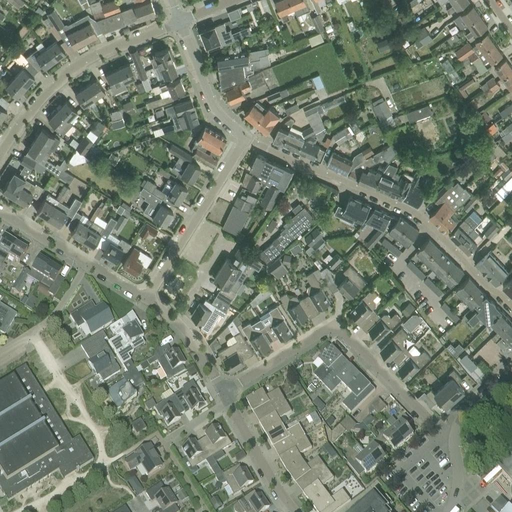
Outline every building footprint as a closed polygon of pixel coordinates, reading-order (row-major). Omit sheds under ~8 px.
[(91,8),(95,19),(97,18),(97,19),(120,10),(116,0),(113,0),(107,2),(101,5),(99,0),(97,0),(89,4),(91,8)] [(150,0),(149,0),(134,6),(134,5),(120,10),(97,19),(101,30),(103,29),(104,32),(155,12),(150,0)] [(277,0),(275,1),(279,10),(284,21),(290,18),(287,11),(294,8),(290,0),(277,0)] [(290,0),(294,8),(301,5),(304,12),(310,10),(306,0),(290,0)] [(310,0),(311,1),(312,0),(317,12),(322,10),(320,5),(327,2),(328,5),(333,3),(332,0),(310,0)] [(423,9),(433,2),(431,0),(420,0),(418,2),(412,6),(415,12),(422,7),(423,9)] [(451,0),(454,4),(447,9),(451,14),(462,5),(469,0),(451,0)] [(391,4),(385,7),(388,13),(388,14),(394,11),(391,4)] [(464,18),(468,24),(481,15),(474,5),(448,23),(449,25),(451,24),(452,26),(464,18)] [(47,13),(48,16),(53,23),(57,29),(64,24),(54,8),(47,13)] [(75,21),(78,27),(85,40),(97,34),(96,32),(101,30),(97,19),(97,18),(95,19),(91,21),(88,14),(75,21)] [(322,25),(323,25),(318,14),(312,17),(319,31),(324,29),(322,25)] [(469,39),(480,31),(488,25),(481,15),(468,24),(472,29),(465,34),(469,39)] [(43,19),(48,26),(53,23),(48,16),(43,19)] [(221,42),(222,46),(235,41),(231,29),(227,31),(224,22),(201,31),(202,33),(200,33),(202,39),(204,39),(207,47),(221,42)] [(74,47),(79,44),(80,44),(81,45),(85,42),(85,41),(85,40),(78,27),(72,31),(69,25),(64,28),(67,33),(69,38),(74,47)] [(421,39),(429,33),(424,26),(415,32),(419,38),(421,39)] [(249,27),(240,31),(243,38),(252,34),(249,27)] [(294,42),(287,27),(282,30),(288,45),(294,42)] [(461,48),(455,52),(463,62),(469,57),(471,60),(478,55),(484,51),(495,43),(488,32),(477,40),(478,43),(472,47),(469,42),(461,48)] [(321,33),(309,38),(312,45),(324,40),(321,33)] [(424,44),(433,38),(429,33),(421,39),(415,44),(417,48),(423,44),(424,44)] [(451,44),(459,38),(455,33),(447,39),(451,44)] [(400,35),(395,39),(399,44),(404,40),(400,35)] [(392,37),(382,40),(385,49),(395,45),(392,37)] [(45,48),(54,60),(65,52),(59,44),(56,40),(45,48)] [(44,68),(54,60),(45,48),(41,41),(35,45),(37,48),(25,57),(37,70),(43,66),(44,68)] [(469,57),(463,62),(466,67),(473,62),(479,71),(481,73),(488,68),(484,63),(490,59),(492,62),(495,60),(503,54),(495,43),(484,51),(478,55),(471,60),(469,57)] [(230,54),(228,55),(218,56),(220,67),(251,62),(250,61),(252,60),(261,58),(261,55),(259,55),(258,53),(249,55),(248,50),(242,51),(241,44),(229,46),(230,54)] [(151,59),(154,67),(155,67),(159,65),(172,60),(168,47),(155,53),(156,56),(151,59)] [(14,48),(10,53),(18,58),(21,53),(14,48)] [(220,67),(219,67),(222,87),(232,83),(249,76),(248,73),(255,71),(254,68),(263,66),(270,64),(267,53),(261,55),(261,58),(252,60),(250,61),(251,62),(220,67)] [(495,66),(503,77),(511,70),(511,66),(506,58),(498,64),(495,66)] [(140,59),(133,62),(138,73),(144,71),(140,59)] [(448,73),(454,68),(447,59),(441,63),(448,73)] [(177,72),(172,60),(159,65),(155,67),(157,73),(159,78),(164,76),(164,77),(177,72)] [(434,81),(443,78),(438,61),(428,64),(434,81)] [(130,63),(117,68),(123,82),(136,76),(134,72),(130,63)] [(34,77),(27,70),(23,67),(14,76),(25,86),(34,77)] [(106,73),(110,82),(112,87),(114,93),(126,88),(123,82),(117,68),(106,73)] [(454,68),(448,73),(455,82),(461,78),(454,68)] [(511,88),(511,86),(511,70),(503,77),(511,88)] [(147,77),(144,71),(138,73),(140,79),(147,77)] [(251,87),(252,89),(267,82),(263,72),(248,78),(249,80),(234,86),(235,87),(226,91),(231,102),(246,96),(243,90),(251,87)] [(317,88),(324,85),(320,74),(313,77),(317,88)] [(17,96),(25,86),(14,76),(6,86),(9,89),(17,96)] [(490,86),(497,82),(493,77),(481,86),(483,89),(489,85),(490,86)] [(85,86),(93,98),(105,91),(102,87),(96,78),(85,86)] [(153,100),(145,103),(147,108),(155,105),(166,101),(165,98),(172,96),(175,94),(185,90),(180,78),(170,82),(159,87),(161,91),(160,92),(161,97),(153,100)] [(464,89),(475,81),(473,78),(458,88),(465,97),(468,94),(464,89)] [(135,84),(138,92),(145,90),(142,81),(135,84)] [(497,82),(490,86),(493,90),(500,85),(497,82)] [(75,93),(80,101),(83,105),(93,98),(85,86),(75,93)] [(281,94),(288,91),(286,88),(267,95),(270,101),(282,96),(281,94)] [(317,91),(311,95),(315,101),(321,97),(317,91)] [(0,120),(7,110),(5,109),(10,102),(0,94),(0,120)] [(328,111),(351,105),(349,98),(326,104),(328,111)] [(473,98),(468,102),(471,107),(477,103),(473,98)] [(181,102),(165,107),(168,115),(173,114),(173,113),(193,106),(191,99),(181,102)] [(373,105),(381,120),(392,114),(385,99),(373,105)] [(66,100),(57,110),(68,120),(77,110),(73,107),(66,100)] [(264,112),(267,110),(258,102),(255,105),(253,104),(252,106),(245,114),(256,123),(264,112)] [(504,115),(509,112),(511,109),(511,102),(505,107),(506,108),(501,111),(504,115)] [(297,103),(285,108),(288,114),(300,108),(297,103)] [(432,113),(429,104),(406,112),(410,122),(432,113)] [(124,106),(118,108),(121,116),(127,114),(124,106)] [(180,121),(162,127),(164,133),(182,127),(189,125),(198,122),(193,106),(173,113),(173,114),(174,115),(174,116),(178,115),(180,121)] [(308,118),(319,113),(316,106),(305,112),(308,118)] [(111,119),(116,118),(121,116),(118,108),(113,110),(113,111),(109,112),(111,119)] [(162,108),(154,111),(157,119),(165,116),(162,108)] [(52,115),(48,119),(55,126),(59,129),(63,134),(72,124),(68,120),(57,110),(53,109),(51,112),(52,115)] [(264,112),(256,123),(267,132),(272,125),(273,124),(275,122),(280,116),(275,112),(270,118),(264,112)] [(483,117),(488,123),(493,119),(488,113),(483,117)] [(122,118),(111,121),(113,128),(124,124),(122,118)] [(316,132),(322,129),(326,127),(323,120),(312,126),(302,131),(306,138),(312,135),(316,132)] [(98,121),(91,130),(90,130),(85,136),(92,141),(97,135),(104,126),(98,121)] [(391,127),(389,122),(382,126),(384,131),(391,127)] [(192,154),(205,161),(214,166),(218,159),(214,157),(220,146),(226,137),(205,125),(200,134),(197,140),(201,143),(200,145),(195,141),(193,145),(190,150),(193,151),(192,154)] [(498,125),(489,131),(494,137),(502,131),(498,125)] [(349,138),(353,135),(348,126),(334,135),(339,144),(346,140),(348,138),(349,138)] [(274,139),(273,140),(283,144),(289,131),(279,127),(278,131),(274,139)] [(42,128),(34,139),(46,147),(47,147),(52,150),(53,150),(60,140),(54,136),(50,133),(42,128)] [(304,139),(299,151),(321,162),(325,153),(327,150),(320,147),(321,146),(315,143),(317,138),(314,137),(317,134),(319,137),(325,133),(322,129),(316,132),(312,135),(306,138),(304,139)] [(289,131),(283,144),(299,151),(304,139),(305,138),(289,131)] [(360,131),(353,135),(349,138),(348,138),(346,140),(350,146),(364,138),(360,131)] [(67,141),(76,148),(75,148),(76,149),(83,154),(86,150),(92,142),(92,141),(85,136),(79,143),(71,137),(67,141)] [(34,139),(27,150),(36,155),(40,158),(37,162),(39,164),(58,175),(61,170),(62,169),(58,167),(55,165),(46,159),(52,150),(47,147),(46,147),(34,139)] [(172,143),(167,149),(188,162),(181,174),(184,175),(192,181),(200,167),(189,161),(192,156),(184,150),(182,150),(172,143)] [(482,146),(494,159),(498,155),(492,150),(485,143),(482,146)] [(349,175),(354,177),(354,178),(358,180),(358,181),(375,188),(375,186),(380,178),(382,173),(382,171),(385,167),(379,165),(377,172),(367,167),(383,158),(389,162),(395,153),(391,145),(366,159),(363,161),(356,166),(350,173),(349,175)] [(91,154),(86,150),(83,154),(88,158),(91,154)] [(411,165),(417,154),(409,150),(404,162),(411,165)] [(327,165),(347,174),(353,160),(333,151),(327,165)] [(79,152),(72,164),(73,164),(89,159),(79,152)] [(119,157),(111,152),(106,160),(107,161),(106,163),(110,165),(111,164),(114,165),(119,157)] [(353,160),(347,174),(349,175),(350,173),(356,166),(363,161),(366,159),(362,152),(356,155),(353,160)] [(105,153),(96,157),(96,159),(102,157),(100,160),(104,162),(106,159),(102,157),(106,156),(105,153)] [(247,172),(242,184),(252,189),(267,158),(258,153),(250,168),(254,170),(253,174),(247,172)] [(21,160),(32,167),(33,166),(36,161),(33,159),(25,154),(21,159),(21,160)] [(504,169),(505,170),(506,171),(509,167),(508,166),(509,165),(498,155),(494,159),(501,166),(500,168),(500,167),(494,174),(497,177),(504,169)] [(267,158),(252,189),(257,191),(262,181),(266,183),(269,177),(276,162),(267,158)] [(64,159),(58,167),(62,169),(63,169),(73,164),(72,164),(64,159)] [(270,185),(265,195),(270,198),(285,166),(276,162),(269,177),(266,183),(270,185)] [(395,172),(397,166),(389,163),(382,173),(380,178),(375,186),(390,192),(398,174),(395,172)] [(425,172),(427,167),(422,164),(419,169),(415,176),(403,198),(419,207),(427,191),(417,187),(425,172)] [(270,198),(269,201),(273,203),(275,200),(280,189),(284,191),(287,186),(290,180),(294,171),(285,166),(270,198)] [(171,173),(161,167),(159,170),(169,176),(171,173)] [(506,171),(502,175),(507,180),(511,175),(511,170),(511,169),(509,167),(506,171)] [(61,170),(58,175),(63,178),(67,172),(63,169),(62,169),(61,170)] [(13,197),(25,179),(19,175),(14,172),(2,190),(13,197)] [(415,176),(410,174),(405,172),(403,173),(402,175),(398,174),(390,192),(403,198),(415,176)] [(511,176),(498,189),(505,196),(511,188),(511,176)] [(179,202),(180,201),(183,197),(183,196),(187,189),(178,184),(168,177),(164,184),(171,188),(166,194),(179,202)] [(144,179),(141,184),(143,185),(142,186),(145,188),(145,189),(156,196),(161,199),(165,193),(155,187),(156,184),(147,178),(146,180),(144,179)] [(37,198),(42,189),(43,187),(37,184),(36,186),(25,179),(13,197),(25,204),(31,195),(37,198)] [(460,192),(464,188),(457,181),(454,185),(449,180),(440,191),(433,198),(440,205),(430,216),(436,222),(447,211),(445,209),(462,193),(460,192)] [(64,185),(60,192),(63,193),(62,195),(65,196),(69,189),(64,185)] [(436,222),(446,232),(453,225),(457,222),(450,214),(454,210),(471,194),(465,187),(464,188),(460,192),(462,193),(445,209),(447,211),(436,222)] [(308,188),(304,193),(311,197),(314,192),(308,188)] [(145,189),(142,194),(145,196),(144,198),(149,201),(143,211),(152,217),(156,219),(165,225),(166,223),(167,224),(170,220),(168,219),(173,212),(164,207),(158,203),(161,199),(156,196),(145,189)] [(469,210),(477,200),(482,195),(477,191),(465,206),(464,206),(469,210)] [(42,203),(36,211),(47,218),(55,206),(58,201),(61,203),(65,196),(62,195),(63,193),(60,192),(56,198),(48,193),(44,199),(42,203)] [(238,196),(223,227),(238,234),(253,203),(245,200),(238,196)] [(363,222),(367,214),(371,205),(351,196),(346,205),(343,212),(363,222)] [(104,210),(103,210),(101,208),(104,203),(104,202),(102,201),(98,207),(94,213),(97,215),(96,216),(99,217),(104,210)] [(78,207),(73,204),(68,213),(72,215),(78,207)] [(295,237),(308,225),(316,219),(305,206),(303,207),(301,205),(294,211),(296,213),(284,223),(286,227),(281,232),(282,233),(289,241),(294,236),(295,237)] [(55,206),(47,218),(59,225),(64,217),(66,213),(55,206)] [(117,221),(114,226),(120,230),(127,218),(126,218),(130,211),(125,208),(122,213),(121,213),(117,221)] [(369,215),(360,226),(364,229),(369,223),(380,228),(371,238),(376,242),(378,239),(385,231),(387,232),(398,218),(376,208),(369,215)] [(450,234),(459,243),(474,228),(483,219),(473,210),(450,234)] [(89,220),(90,220),(87,218),(87,217),(82,214),(81,215),(75,212),(66,225),(73,229),(71,232),(81,239),(92,222),(89,220)] [(108,234),(116,221),(110,217),(104,227),(93,221),(96,216),(97,215),(94,213),(90,220),(89,220),(92,222),(81,239),(93,246),(103,230),(108,234)] [(40,215),(37,221),(45,226),(49,220),(40,215)] [(400,216),(389,230),(399,237),(408,244),(408,245),(413,238),(419,230),(410,223),(400,216)] [(146,221),(138,233),(145,238),(148,233),(153,236),(158,229),(146,221)] [(490,238),(500,228),(495,222),(485,232),(490,238)] [(479,232),(474,228),(459,243),(469,252),(476,245),(483,237),(479,232)] [(305,238),(315,249),(325,240),(315,229),(305,238)] [(240,232),(236,239),(242,242),(246,235),(240,232)] [(289,241),(282,233),(273,241),(259,254),(267,263),(281,251),(281,250),(290,242),(289,241)] [(0,259),(4,262),(7,258),(13,248),(15,244),(4,238),(0,244),(0,259)] [(126,251),(130,244),(121,238),(117,245),(110,241),(108,244),(103,252),(115,260),(122,249),(126,251)] [(390,249),(393,245),(385,238),(382,242),(390,249)] [(430,238),(417,251),(424,258),(431,265),(434,268),(447,255),(444,252),(437,245),(430,238)] [(13,248),(7,258),(18,265),(21,260),(26,251),(15,244),(13,248)] [(300,260),(310,253),(303,244),(294,250),(300,260)] [(399,255),(402,251),(393,245),(390,249),(399,255)] [(136,248),(134,247),(128,257),(123,265),(135,273),(141,263),(146,266),(152,257),(143,252),(140,250),(139,250),(136,248)] [(227,258),(221,268),(236,278),(242,281),(242,282),(246,276),(246,271),(244,270),(247,264),(258,270),(263,263),(253,255),(251,257),(248,254),(241,248),(235,256),(232,261),(227,258)] [(496,284),(499,281),(506,275),(509,272),(508,271),(489,252),(484,257),(477,264),(496,284)] [(283,262),(289,264),(291,256),(284,255),(283,262)] [(334,255),(327,262),(333,269),(340,261),(334,255)] [(447,255),(434,268),(438,271),(445,278),(452,285),(464,272),(457,265),(450,258),(447,255)] [(279,257),(268,266),(273,272),(278,278),(288,270),(284,264),(279,257)] [(16,281),(11,290),(18,295),(24,286),(22,285),(27,277),(38,284),(41,278),(49,265),(38,259),(33,267),(30,272),(29,274),(23,271),(18,279),(16,281)] [(317,260),(314,262),(318,267),(321,270),(324,268),(317,260)] [(410,260),(407,264),(415,271),(418,268),(410,260)] [(38,284),(50,291),(48,294),(53,297),(53,298),(54,298),(63,281),(57,278),(61,272),(49,265),(38,284)] [(360,288),(367,282),(350,265),(344,271),(348,276),(345,279),(338,286),(349,297),(359,287),(360,288)] [(17,266),(10,277),(16,281),(23,271),(24,270),(17,266)] [(334,281),(331,273),(333,271),(327,266),(324,268),(321,270),(324,276),(328,284),(334,281)] [(330,301),(325,293),(322,288),(323,288),(318,279),(324,276),(321,270),(318,267),(313,271),(306,275),(312,284),(308,286),(307,290),(310,294),(305,297),(315,314),(321,311),(319,308),(330,301)] [(221,268),(214,279),(223,284),(220,289),(216,297),(218,298),(229,305),(233,297),(237,292),(236,291),(242,281),(236,278),(221,268)] [(418,268),(415,271),(422,279),(426,275),(418,268)] [(509,279),(503,285),(511,294),(511,268),(508,271),(509,272),(506,275),(509,279)] [(428,277),(424,280),(432,288),(435,284),(428,277)] [(477,303),(486,295),(469,277),(456,289),(473,307),(476,304),(477,303)] [(263,291),(266,295),(271,291),(272,291),(268,284),(263,289),(262,290),(263,291)] [(435,284),(432,288),(440,295),(443,292),(435,284)] [(358,322),(362,327),(377,313),(373,309),(376,305),(376,301),(373,299),(378,294),(372,289),(369,292),(361,299),(362,300),(351,311),(360,320),(358,322)] [(287,292),(280,297),(283,301),(288,309),(289,309),(297,322),(308,315),(310,318),(315,314),(305,297),(300,300),(297,297),(293,296),(290,298),(287,292)] [(502,310),(486,295),(477,303),(476,304),(479,308),(468,319),(473,325),(480,318),(479,317),(482,315),(490,322),(502,310)] [(200,302),(192,315),(204,323),(201,327),(209,332),(220,314),(224,317),(227,312),(226,311),(230,305),(229,305),(218,298),(215,304),(206,299),(203,304),(200,302)] [(407,316),(413,310),(416,308),(412,303),(410,301),(401,310),(407,316)] [(456,321),(460,317),(445,302),(441,305),(456,321)] [(102,305),(95,310),(91,303),(69,317),(77,329),(84,325),(90,335),(112,322),(102,305)] [(0,332),(4,335),(12,322),(13,320),(16,316),(0,305),(0,332)] [(277,305),(269,310),(271,314),(262,319),(265,325),(274,340),(279,337),(281,339),(293,332),(285,319),(285,318),(277,305)] [(231,313),(230,315),(231,319),(232,320),(233,320),(237,315),(240,312),(235,308),(232,313),(231,313)] [(498,331),(510,318),(502,310),(490,322),(498,331)] [(377,313),(362,327),(367,332),(370,329),(379,339),(390,328),(390,329),(398,322),(401,318),(396,312),(391,317),(389,314),(384,314),(381,317),(377,313)] [(413,313),(404,322),(411,329),(422,318),(417,313),(413,313)] [(237,325),(241,322),(237,315),(233,320),(237,325)] [(130,361),(127,356),(144,345),(140,339),(143,338),(136,328),(139,326),(135,319),(128,323),(125,318),(122,320),(120,321),(108,329),(113,335),(119,331),(121,335),(108,343),(121,366),(130,361)] [(511,351),(511,320),(510,318),(498,331),(492,337),(497,342),(502,348),(501,350),(507,356),(511,351)] [(249,345),(237,325),(233,320),(232,320),(232,321),(228,325),(234,335),(229,338),(228,340),(227,342),(228,344),(229,345),(218,352),(223,360),(225,359),(232,371),(245,363),(243,360),(254,353),(249,345)] [(274,340),(265,325),(260,329),(254,327),(250,322),(242,327),(250,340),(251,340),(254,344),(259,353),(271,346),(269,343),(274,340)] [(414,329),(421,336),(425,331),(419,325),(414,329)] [(402,327),(398,331),(391,338),(392,339),(385,345),(381,350),(390,360),(392,357),(396,362),(409,349),(404,345),(404,339),(409,334),(402,327)] [(102,333),(80,346),(83,351),(90,362),(88,363),(96,377),(98,376),(102,383),(119,372),(112,361),(114,360),(103,342),(106,340),(102,333)] [(481,347),(488,340),(483,335),(476,342),(481,347)] [(487,350),(494,343),(490,339),(483,346),(487,350)] [(221,345),(218,340),(212,344),(215,348),(221,345)] [(451,343),(446,347),(455,355),(460,351),(455,347),(451,343)] [(313,376),(320,383),(322,385),(343,364),(339,360),(342,358),(331,347),(318,360),(323,366),(313,376)] [(409,350),(397,362),(401,366),(399,368),(408,378),(419,367),(420,368),(430,356),(424,350),(422,352),(420,354),(413,354),(409,350)] [(167,382),(176,377),(184,372),(181,366),(184,365),(177,351),(165,358),(164,357),(160,358),(157,352),(154,353),(153,359),(146,362),(149,367),(157,363),(167,382)] [(465,364),(471,358),(465,353),(460,358),(465,364)] [(477,365),(471,358),(465,364),(471,371),(477,365)] [(343,364),(322,385),(331,395),(341,385),(346,390),(360,376),(350,366),(347,368),(343,364)] [(58,473),(59,472),(58,471),(70,463),(76,473),(78,472),(78,471),(93,462),(78,438),(71,443),(25,367),(10,376),(12,379),(0,386),(0,490),(7,502),(57,471),(58,473)] [(197,374),(193,368),(186,371),(190,378),(197,374)] [(444,385),(456,399),(465,391),(458,383),(463,379),(456,371),(454,369),(449,373),(453,378),(444,385)] [(110,390),(108,396),(117,411),(132,401),(135,399),(133,396),(131,392),(143,384),(134,370),(121,378),(123,381),(110,390)] [(360,376),(346,390),(352,395),(341,405),(351,415),(361,405),(372,394),(368,389),(370,387),(360,376)] [(192,383),(183,388),(181,389),(182,391),(173,397),(183,414),(189,411),(190,413),(203,405),(196,393),(197,392),(192,383)] [(447,407),(456,399),(444,385),(435,393),(431,388),(426,393),(435,403),(440,399),(447,407)] [(256,411),(259,416),(285,402),(280,394),(278,390),(266,397),(262,391),(245,400),(253,413),(256,411)] [(155,408),(151,401),(143,406),(148,413),(153,409),(158,417),(160,416),(167,428),(180,420),(178,417),(183,414),(173,397),(155,408)] [(374,413),(382,404),(378,400),(369,408),(370,408),(368,411),(369,416),(369,417),(374,413)] [(259,423),(266,436),(282,427),(279,420),(291,413),(285,402),(259,416),(262,422),(259,423)] [(492,424),(504,413),(494,403),(482,413),(492,424)] [(382,404),(374,413),(378,417),(386,408),(382,404)] [(369,416),(362,424),(367,429),(374,422),(369,417),(369,416)] [(404,416),(397,423),(396,424),(391,419),(386,424),(392,430),(404,444),(413,436),(405,427),(410,423),(404,416)] [(343,431),(352,422),(348,418),(331,434),(330,444),(332,446),(346,433),(343,431)] [(130,427),(136,436),(145,430),(139,421),(130,427)] [(348,435),(356,426),(352,422),(343,431),(346,433),(348,435)] [(279,452),(305,437),(298,426),(286,433),(282,427),(266,436),(273,449),(276,447),(279,452)] [(200,441),(211,458),(231,446),(226,438),(224,440),(217,427),(204,435),(206,438),(200,441)] [(395,452),(404,444),(392,430),(383,438),(381,436),(376,440),(382,447),(387,443),(395,452)] [(286,472),(302,462),(299,456),(311,449),(305,437),(279,452),(282,457),(279,459),(286,472)] [(378,451),(382,447),(376,440),(368,448),(369,450),(365,454),(376,468),(385,460),(378,451)] [(211,458),(200,441),(195,444),(194,442),(181,450),(189,463),(187,464),(191,471),(211,458)] [(161,467),(155,458),(157,457),(149,446),(134,456),(134,457),(124,464),(130,472),(140,466),(147,476),(161,467)] [(511,447),(500,462),(511,472),(511,447)] [(332,451),(327,455),(331,460),(336,456),(332,451)] [(242,453),(234,458),(237,463),(245,458),(242,453)] [(349,460),(346,463),(357,477),(363,472),(367,476),(376,468),(365,454),(360,458),(356,454),(349,460)] [(302,462),(286,472),(295,484),(298,482),(302,487),(325,469),(318,458),(306,467),(302,462)] [(511,472),(500,462),(496,467),(511,484),(511,489),(511,491),(511,492),(511,494),(511,496),(511,498),(511,499),(511,472)] [(225,484),(233,497),(241,492),(240,491),(252,484),(245,470),(241,472),(238,467),(230,471),(222,476),(221,473),(214,478),(217,483),(218,485),(221,485),(223,485),(225,484)] [(333,479),(325,469),(302,487),(305,491),(302,494),(311,505),(326,494),(322,488),(333,479)] [(154,501),(158,507),(172,497),(168,490),(164,492),(160,484),(144,494),(150,504),(154,501)] [(135,488),(131,490),(135,496),(142,492),(139,488),(135,488)] [(182,491),(176,495),(181,503),(187,499),(182,491)] [(336,511),(350,502),(344,494),(342,491),(331,500),(326,494),(311,505),(315,511),(336,511)] [(263,511),(268,508),(260,496),(257,498),(253,493),(237,504),(235,505),(234,507),(233,510),(233,511),(263,511)] [(378,496),(359,511),(389,511),(387,510),(393,505),(389,501),(385,496),(381,499),(378,496)] [(177,511),(174,506),(177,504),(172,497),(158,507),(161,511),(159,511),(177,511)] [(208,503),(214,511),(222,506),(216,498),(208,503)] [(500,499),(491,508),(494,511),(503,511),(504,511),(509,507),(500,499)]
